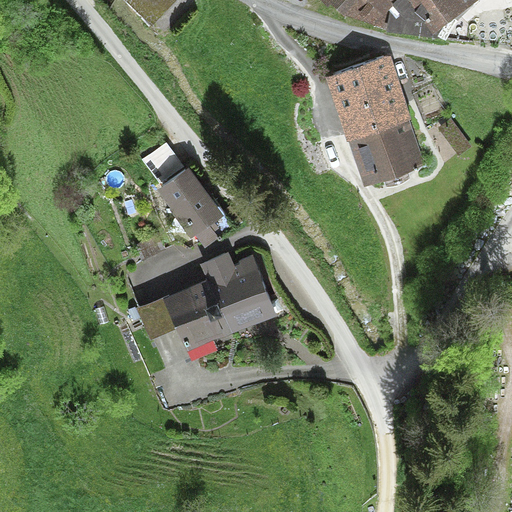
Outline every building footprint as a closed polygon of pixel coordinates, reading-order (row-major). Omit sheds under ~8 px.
[(177,1),(175,0),(122,0),(150,28),(177,1)] [(339,0),(337,5),(364,28),(381,30),(434,39),(486,0),(339,0)] [(325,74),(363,189),(424,169),(385,54),(325,74)] [(181,155),(148,180),(194,242),(228,217),(181,155)] [(276,318),(255,259),(235,267),(229,252),(200,263),(207,281),(165,296),(185,351),(276,318)]
